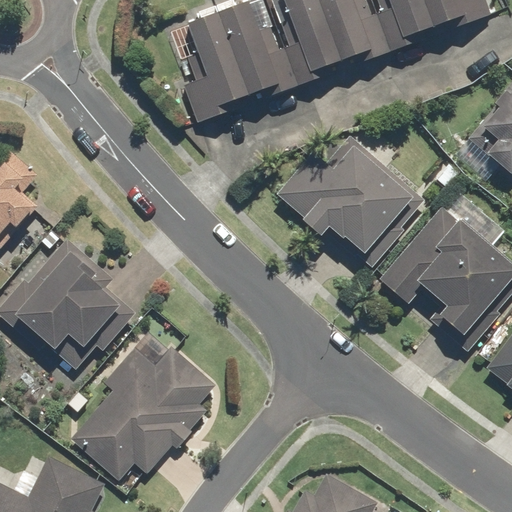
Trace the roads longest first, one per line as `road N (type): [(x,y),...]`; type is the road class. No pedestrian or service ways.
road 1 (residential): [(44,49),(318,359)]
road 2 (residential): [(318,359),(511,493)]
road 3 (residential): [(201,511),(318,359)]
